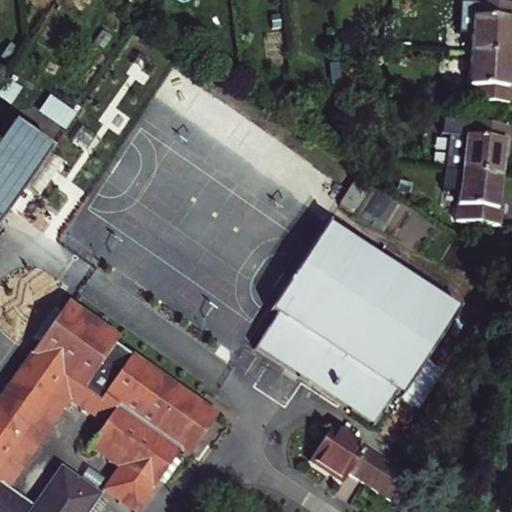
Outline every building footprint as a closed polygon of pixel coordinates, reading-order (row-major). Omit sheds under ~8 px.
[(511,40),(511,5),(461,3),(460,34),(472,35),(471,53),(511,55),(511,40)] [(511,55),(471,53),(469,103),(511,105),(511,80),(510,80),(511,55)] [(0,224),(52,150),(14,124),(0,144),(0,224)] [(510,128),(466,124),(462,173),(501,177),(503,153),(508,154),(510,128)] [(499,203),(501,177),(462,173),(457,223),(501,227),(503,203),(499,203)] [(270,311),(276,316),(253,350),(374,427),(395,395),(400,399),(458,312),(326,227),(270,311)] [(188,415),(195,404),(116,348),(119,343),(70,307),(68,306),(61,315),(39,347),(35,353),(67,376),(179,454),(188,460),(210,430),(188,415)] [(39,347),(61,315),(55,311),(33,342),(39,347)] [(0,511),(30,511),(33,508),(9,491),(35,454),(20,444),(67,376),(35,353),(0,402),(0,511)] [(111,458),(107,464),(151,495),(158,484),(163,487),(178,467),(173,463),(179,454),(67,376),(20,444),(35,454),(69,405),(103,428),(101,431),(104,433),(107,435),(110,438),(111,442),(113,447),(113,452),(111,458)] [(198,406),(195,404),(188,415),(210,430),(217,420),(202,409),(198,406)] [(378,496),(394,471),(329,429),(306,464),(339,485),(346,475),(378,496)] [(87,450),(107,464),(111,458),(113,452),(113,447),(111,442),(110,438),(107,435),(104,433),(101,431),(87,450)] [(125,511),(138,511),(151,495),(107,464),(91,487),(125,511)] [(59,471),(33,508),(30,511),(87,511),(96,500),(97,498),(59,471)] [(87,511),(99,511),(104,506),(96,500),(87,511)]
